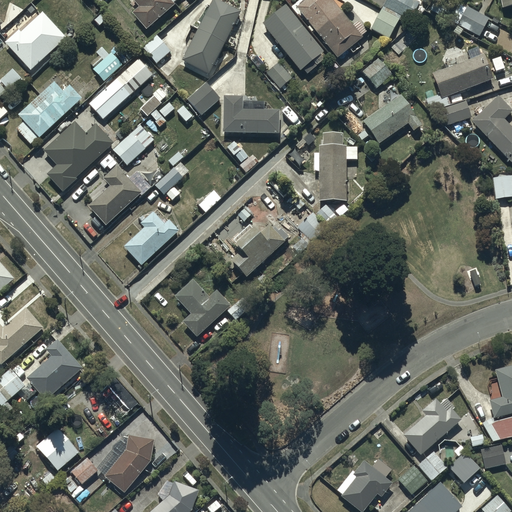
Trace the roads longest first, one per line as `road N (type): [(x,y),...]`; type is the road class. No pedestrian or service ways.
road 1 (secondary): [(0,193),(265,498)]
road 2 (residential): [(265,498),(414,365),(511,322)]
